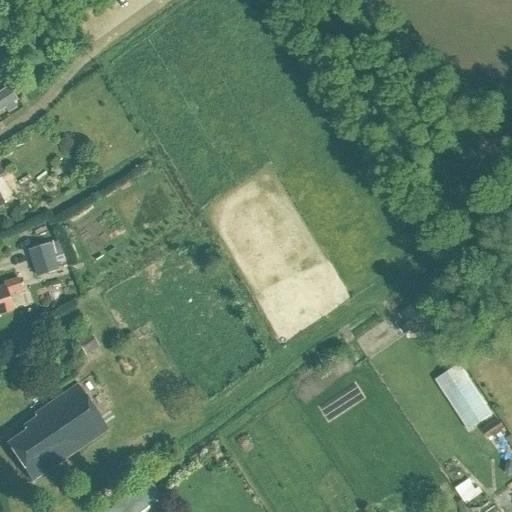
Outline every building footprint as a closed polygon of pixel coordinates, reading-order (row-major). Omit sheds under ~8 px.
[(0,90),(0,111),(6,107),(10,112),(15,109),(11,104),(17,100),(7,86),(0,90)] [(93,141),(103,161),(127,149),(117,129),(93,141)] [(49,242),(27,249),(36,276),(58,269),(49,242)] [(0,315),(12,311),(7,295),(22,291),(18,279),(3,284),(4,286),(0,287),(0,315)] [(403,320),(411,331),(424,322),(420,316),(415,319),(412,313),(403,320)] [(356,333),(365,347),(387,333),(378,319),(356,333)] [(98,348),(88,332),(74,341),(84,357),(98,348)] [(460,365),(437,381),(470,431),(493,415),(460,365)] [(25,431),(6,445),(32,482),(107,430),(76,385),(33,415),(36,419),(23,428),(25,431)] [(499,421),(484,431),(489,440),(505,430),(499,421)] [(144,476),(121,492),(134,511),(157,495),(144,476)] [(493,511),(487,502),(470,511),(493,511)]
